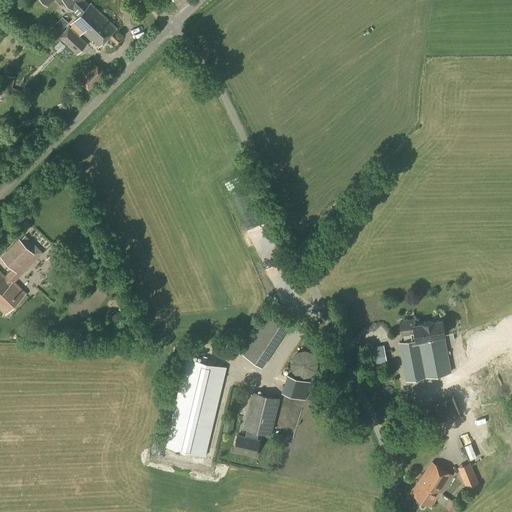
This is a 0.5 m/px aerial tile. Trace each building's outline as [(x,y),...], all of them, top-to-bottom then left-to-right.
[(98,47),(109,35),(112,32),(116,28),(91,4),(90,5),(85,0),(62,0),(63,1),(63,2),(63,5),(68,10),(70,10),(71,10),(73,12),(75,10),(80,15),(71,24),(72,25),(70,28),(69,26),(58,37),(61,40),(60,40),(77,55),(88,44),(79,36),(82,33),(92,42),(93,40),(99,46),(97,47),(98,47)] [(122,40),(114,32),(110,37),(118,44),(122,40)] [(103,71),(94,63),(78,78),(92,91),(115,69),(111,65),(107,68),(107,67),(103,71)] [(17,102),(21,90),(20,90),(12,87),(15,77),(5,74),(0,92),(0,97),(17,102)] [(73,111),(82,102),(76,95),(69,102),(65,98),(57,105),(59,107),(58,109),(66,117),(73,111)] [(56,178),(58,181),(61,184),(66,179),(69,182),(72,180),(72,179),(64,170),(56,178)] [(43,253),(25,235),(21,240),(18,238),(0,256),(13,269),(6,277),(0,271),(0,308),(6,314),(25,294),(14,282),(20,276),(43,253)] [(57,253),(55,251),(45,260),(56,271),(65,261),(64,260),(66,259),(59,252),(57,253)] [(445,334),(444,334),(442,319),(414,324),(413,319),(400,321),(402,335),(415,333),(416,339),(398,342),(406,381),(451,372),(446,341),(445,334)] [(388,364),(385,346),(369,349),(371,362),(375,361),(376,366),(388,364)] [(289,361),(289,362),(289,364),(289,365),(290,366),(290,368),(290,369),(291,370),(292,371),(293,372),(293,373),(294,374),(295,375),(297,375),(298,376),(299,376),(300,377),(301,377),(303,377),(304,377),(305,377),(307,377),(308,377),(309,376),(310,376),(312,375),(313,375),(314,374),(314,373),(315,373),(316,372),(316,371),(317,370),(318,369),(318,368),(319,366),(319,365),(319,364),(319,362),(319,361),(319,360),(319,359),(318,357),(318,356),(317,355),(316,354),(316,353),(315,352),(314,351),(313,350),(312,349),(310,349),(309,348),(307,348),(305,347),(304,347),(303,347),(301,348),(300,348),(299,348),(298,349),(297,349),(295,350),(294,351),(293,352),(293,353),(292,354),(291,355),(290,356),(290,357),(290,358),(289,360),(289,361)] [(206,456),(227,367),(186,358),(164,447),(206,456)] [(271,436),(280,398),(252,391),(243,429),(247,430),(245,437),(237,435),(233,450),(255,456),(259,440),(257,440),(259,433),(271,436)] [(431,425),(459,415),(452,397),(424,408),(431,425)] [(511,434),(498,441),(502,451),(511,446),(511,434)] [(430,507),(452,475),(432,461),(410,493),(430,507)] [(466,488),(478,483),(469,462),(457,467),(466,488)] [(457,501),(451,509),(455,511),(458,511),(463,506),(457,501)]
